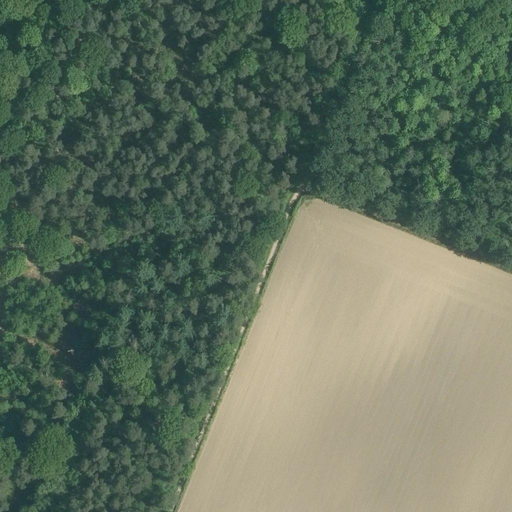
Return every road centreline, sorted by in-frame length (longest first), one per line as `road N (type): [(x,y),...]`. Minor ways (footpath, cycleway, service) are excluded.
road 1 (track): [(305,185),(171,511)]
road 2 (track): [(305,185),(511,266)]
road 3 (track): [(376,0),(305,185)]
